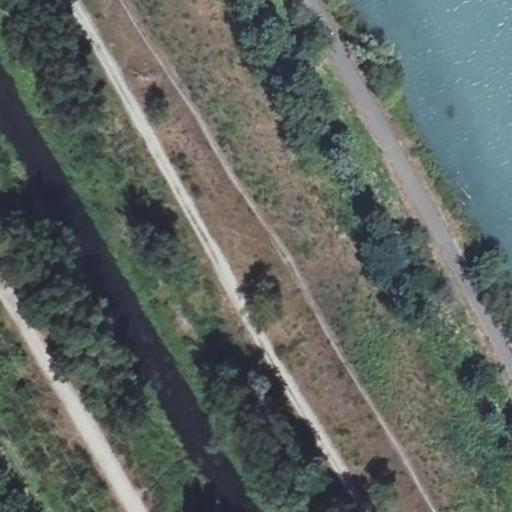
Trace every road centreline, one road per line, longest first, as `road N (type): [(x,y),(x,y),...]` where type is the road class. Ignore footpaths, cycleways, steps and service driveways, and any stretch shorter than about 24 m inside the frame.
road 1 (track): [(121,0),(434,511)]
road 2 (track): [(364,511),(72,0)]
road 3 (track): [(0,287),(134,511)]
